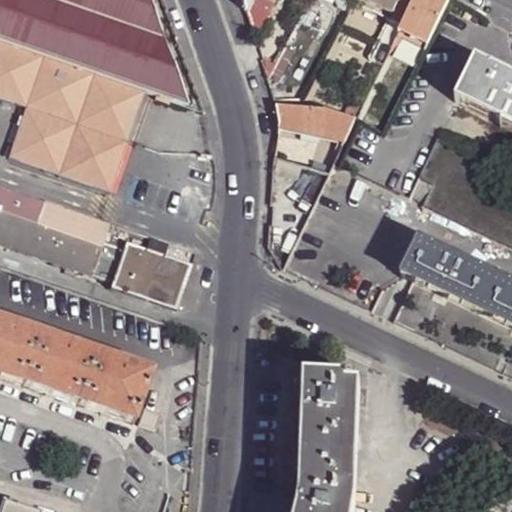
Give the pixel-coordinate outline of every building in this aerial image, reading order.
[(0,0),(0,43),(142,93),(186,108),(145,0),(0,0)] [(240,0),(246,15),(253,0),(240,0)] [(253,0),(246,15),(254,43),(275,0),(253,0)] [(414,0),(381,0),(377,7),(392,15),(389,20),(402,27),(414,0)] [(448,1),(445,0),(414,0),(402,27),(428,40),(448,1)] [(392,15),(377,7),(374,13),(389,20),(392,15)] [(428,40),(402,27),(398,33),(425,46),(428,40)] [(142,93),(0,43),(0,101),(24,110),(6,160),(106,196),(142,93)] [(511,131),(511,81),(474,63),(454,104),(511,131)] [(324,113),(274,109),(277,127),(313,135),(314,130),(344,143),(354,123),(324,113)] [(313,135),(277,127),(276,132),(342,146),(344,143),(314,130),(313,135)] [(272,161),(272,179),(280,182),(282,178),(295,182),(299,168),(272,161)] [(328,177),(331,171),(313,165),(310,171),(328,177)] [(184,266),(188,255),(0,190),(0,209),(148,260),(151,255),(184,266)] [(186,267),(184,266),(151,255),(148,260),(0,209),(0,247),(113,286),(125,290),(158,302),(159,302),(172,306),(186,267)] [(478,315),(496,279),(418,243),(401,278),(478,315)] [(190,268),(186,267),(172,306),(177,308),(190,268)] [(511,286),(496,279),(478,315),(511,330),(511,286)] [(125,290),(113,286),(111,291),(123,296),(125,290)] [(156,308),(158,302),(125,290),(123,296),(156,308)] [(177,308),(172,306),(159,302),(156,307),(175,313),(177,308)] [(40,336),(0,322),(0,380),(22,388),(40,336)] [(183,347),(187,337),(176,333),(172,343),(183,347)] [(95,355),(40,336),(22,388),(77,407),(95,355)] [(152,374),(95,355),(77,407),(133,426),(152,374)] [(306,502),(310,383),(304,382),(300,503),(306,502)] [(356,511),(360,391),(342,390),(335,390),(335,383),(310,383),(306,502),(305,511),(356,511)] [(160,418),(143,413),(138,427),(155,433),(160,418)] [(305,511),(306,502),(300,503),(294,502),(294,511),(305,511)]
